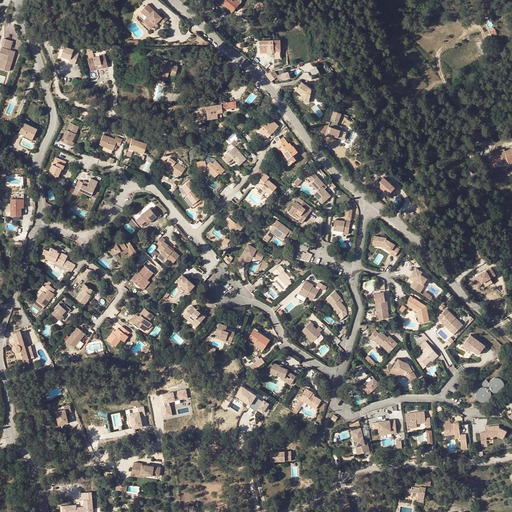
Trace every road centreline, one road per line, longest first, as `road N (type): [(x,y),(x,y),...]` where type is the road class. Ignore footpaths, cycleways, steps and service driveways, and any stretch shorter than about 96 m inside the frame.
road 1 (tertiary): [(358,191),(258,75),(173,0)]
road 2 (residential): [(285,511),(353,470),(511,457)]
road 3 (residential): [(38,221),(36,178),(53,124),(19,0)]
road 4 (tertiary): [(511,339),(384,211)]
road 5 (residential): [(2,369),(1,325),(38,221)]
road 6 (residential): [(43,511),(11,433),(2,369)]
road 7 (residential): [(438,399),(401,399),(347,415),(333,404),(338,377)]
road 8 (residential): [(338,377),(286,342),(264,307),(243,301)]
